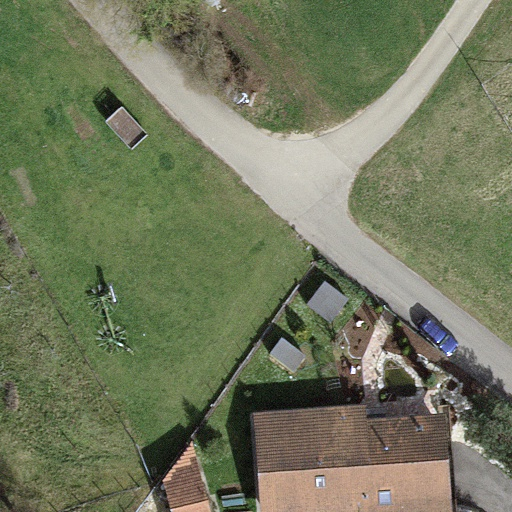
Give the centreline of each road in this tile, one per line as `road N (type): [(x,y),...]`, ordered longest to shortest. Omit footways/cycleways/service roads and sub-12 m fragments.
road 1 (residential): [(281,194),(511,376)]
road 2 (residential): [(82,0),(281,194)]
road 3 (unclassified): [(281,194),(396,104),(466,0)]
